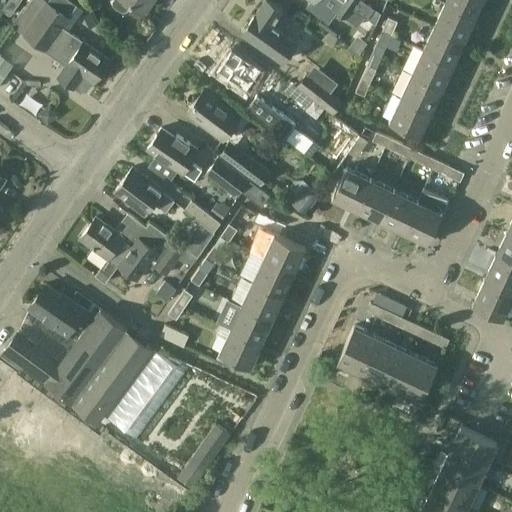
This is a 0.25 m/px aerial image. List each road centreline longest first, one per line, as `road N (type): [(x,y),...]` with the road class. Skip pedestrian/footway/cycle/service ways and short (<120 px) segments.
road 1 (residential): [(223,511),(342,259),(430,293),(511,121)]
road 2 (unclassified): [(79,172),(198,0)]
road 3 (unclassified): [(0,284),(79,172)]
